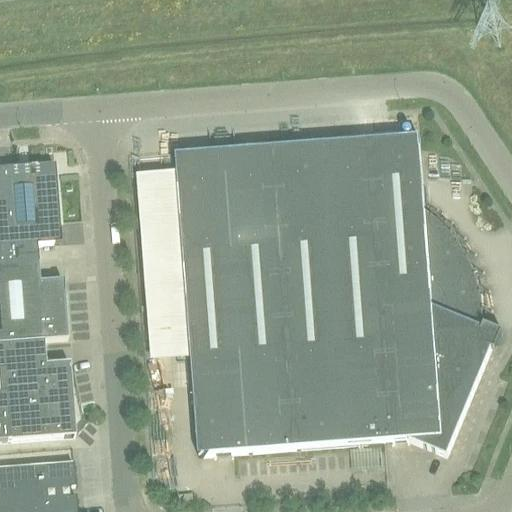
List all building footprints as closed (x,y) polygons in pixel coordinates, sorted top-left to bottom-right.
[(177,177),(191,363),(199,459),(351,448),(387,445),(400,444),(408,443),(447,459),(491,352),(495,354),(498,346),(503,335),(484,327),(482,331),(477,329),(477,323),(477,316),(476,310),(475,304),(474,298),(473,292),(471,286),(469,280),(467,274),(465,268),(463,264),(461,261),(458,257),(455,252),(451,247),(448,242),(444,237),(439,233),(435,228),(430,224),(425,221),(419,140),(378,143),(327,147),(259,152),(211,156),(176,159),(177,177)] [(0,347),(3,347),(43,344),(67,342),(63,283),(39,285),(37,265),(37,256),(36,248),(60,247),(54,168),(0,172),(0,347)] [(191,363),(177,177),(155,179),(140,180),(154,366),(169,365),(191,363)] [(44,355),(43,344),(3,347),(0,347),(0,445),(62,441),(74,428),(69,366),(45,368),(44,355)] [(0,471),(0,511),(76,511),(75,499),(70,500),(69,490),(75,490),(73,466),(0,471)]
